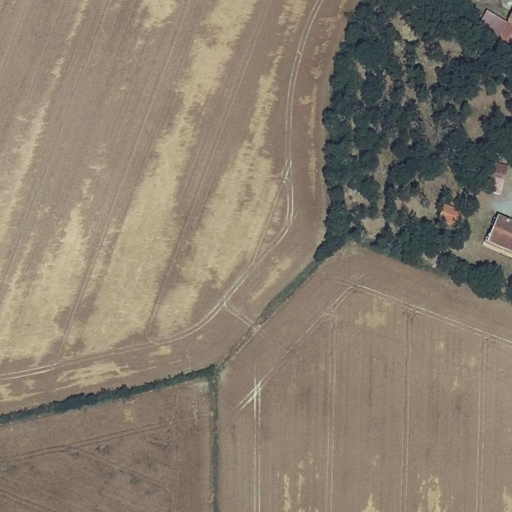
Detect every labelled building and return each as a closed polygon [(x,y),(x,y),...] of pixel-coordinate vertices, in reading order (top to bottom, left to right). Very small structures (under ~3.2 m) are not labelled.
[(494,47),(511,56),(511,14),(505,27),(495,45),(494,47)] [(485,16),(475,34),(495,45),(505,27),(485,16)] [(502,195),(505,176),(489,173),(486,192),(502,195)] [(445,206),(437,220),(457,229),(465,216),(445,206)] [(511,224),(498,218),(488,242),(511,252),(511,224)]
